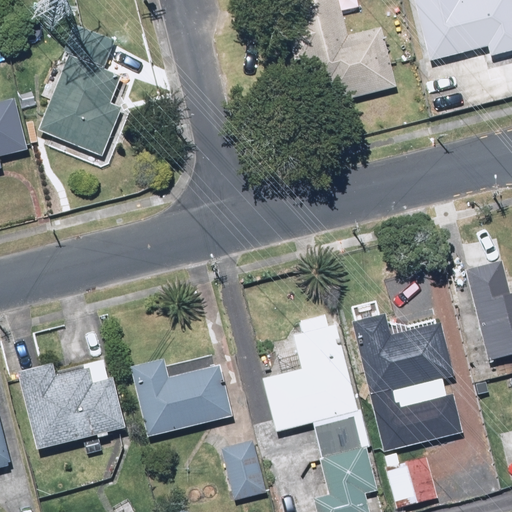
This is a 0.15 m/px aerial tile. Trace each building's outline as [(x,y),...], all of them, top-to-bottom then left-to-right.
[(334,0),(277,0),(310,114),(395,89),(378,31),(346,40),(334,0)] [(410,0),(426,65),(483,51),(486,63),(511,56),(511,4),(511,0),(410,0)] [(118,82),(66,61),(35,135),(107,164),(131,103),(113,96),(118,82)] [(0,161),(22,156),(10,102),(0,104),(0,161)] [(511,295),(508,297),(500,264),(463,274),(485,363),(511,355),(511,295)] [(375,491),(333,325),(325,327),(323,317),(297,324),(300,334),(269,342),(279,379),(260,384),(272,433),(305,424),(324,499),(311,502),(313,511),(364,511),(360,494),(375,491)] [(380,319),(348,328),(395,511),(435,501),(425,462),(399,469),(395,452),(461,435),(450,393),(442,395),(439,382),(452,378),(438,325),(385,338),(380,319)] [(48,366),(11,378),(36,454),(126,425),(104,361),(52,378),(48,366)] [(160,363),(125,373),(143,440),(231,416),(218,367),(165,380),(160,363)] [(265,491),(252,442),(219,451),(232,500),(265,491)] [(114,511),(134,511),(129,502),(114,511)]
